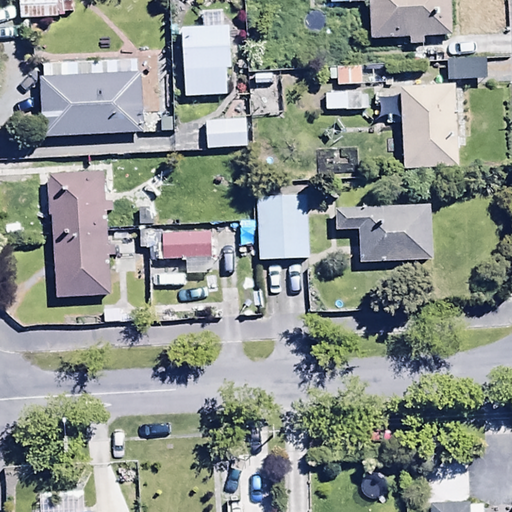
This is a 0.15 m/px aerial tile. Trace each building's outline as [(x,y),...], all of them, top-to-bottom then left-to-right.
[(21,0),(21,22),(59,22),(59,16),(73,16),(72,0),(21,0)] [(451,0),(370,0),(372,42),(409,42),(409,48),(426,48),(426,40),(452,39),(451,0)] [(183,33),(187,101),(234,98),(230,30),(183,33)] [(63,71),(63,79),(40,81),(43,141),(144,136),(140,66),(63,71)] [(361,71),(336,72),(337,90),(362,89),(361,71)] [(458,89),(401,91),(404,173),(461,171),(458,89)] [(361,99),(326,98),(325,102),(313,102),(312,112),(325,112),(325,115),(360,116),(361,99)] [(246,124),(205,127),(207,154),(248,152),(246,124)] [(111,298),(104,176),(53,180),(48,188),(50,222),(54,222),(59,301),(111,298)] [(308,201),(258,202),(259,264),(310,263),(308,201)] [(432,208),(337,212),(337,235),(360,234),(361,268),(434,266),(432,208)] [(186,237),(186,233),(139,234),(139,252),(152,252),(152,264),(186,264),(186,278),(213,278),(213,236),(186,237)]
